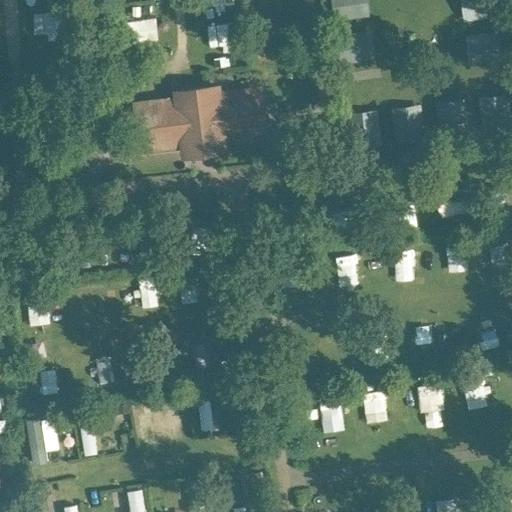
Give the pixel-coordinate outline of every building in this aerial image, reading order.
[(244,18),(225,19),(225,37),(245,37),(244,18)] [(499,95),(500,80),(483,79),(482,94),(499,95)] [(174,93),(133,99),(140,151),(180,146),(182,159),(232,152),(230,141),(271,136),(263,83),(223,89),(222,81),(174,88),(174,93)] [(451,85),(452,104),(467,104),(466,85),(451,85)] [(377,122),(395,122),(394,92),(376,93),(377,122)] [(414,93),(414,107),(428,108),(429,94),(414,93)] [(77,131),(81,164),(94,162),(89,129),(88,129),(88,131),(78,132),(78,131),(77,131)] [(511,227),(503,229),(507,253),(511,252),(511,227)] [(452,257),(468,256),(467,235),(451,236),(452,257)] [(344,252),(349,276),(361,274),(357,250),(344,252)] [(73,293),(79,317),(92,315),(86,291),(73,293)] [(96,312),(110,310),(108,296),(94,298),(96,312)] [(436,356),(455,350),(446,322),(427,328),(436,356)] [(348,343),(330,345),(333,364),(350,361),(348,343)] [(0,368),(15,369),(15,350),(0,350),(0,368)] [(498,362),(499,388),(511,387),(511,366),(511,361),(498,362)] [(43,393),(55,393),(55,364),(43,364),(43,393)] [(421,380),(400,380),(401,406),(421,406),(421,380)] [(210,387),(215,421),(225,420),(220,386),(210,387)] [(364,414),(384,415),(386,391),(365,390),(364,414)] [(153,436),(168,434),(164,398),(149,399),(153,436)] [(181,401),(175,413),(186,419),(193,407),(181,401)] [(77,420),(65,422),(67,435),(79,433),(77,420)] [(10,445),(0,447),(0,464),(13,461),(10,445)] [(158,511),(156,480),(142,481),(144,511),(158,511)]
